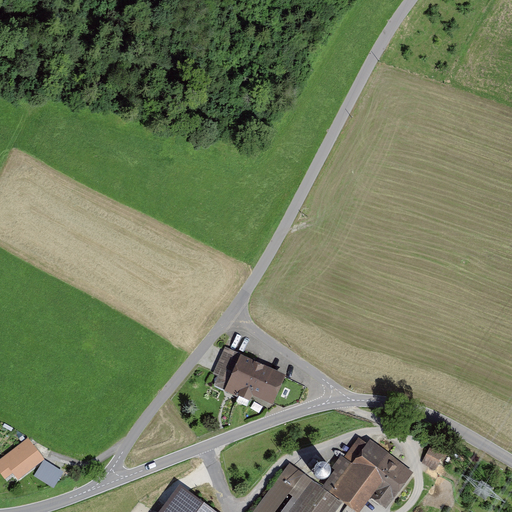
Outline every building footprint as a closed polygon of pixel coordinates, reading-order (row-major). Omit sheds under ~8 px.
[(271,398),(279,379),(261,371),(263,367),(226,350),(216,373),(232,380),(227,391),(239,396),(240,394),(249,398),(253,389),(271,398)] [(333,490),(333,491),(358,510),(371,493),(385,503),(406,475),(359,440),(345,459),(352,465),(348,470),(341,465),(326,484),(333,490)] [(423,462),(435,469),(447,446),(435,440),(423,462)] [(8,462),(19,476),(40,459),(27,442),(15,451),(18,455),(8,462)] [(274,511),(303,475),(289,464),(253,511),(274,511)] [(48,466),(46,472),(57,476),(59,470),(48,466)] [(333,511),(340,503),(313,482),(290,511),(333,511)] [(162,511),(222,511),(181,484),(162,511)]
